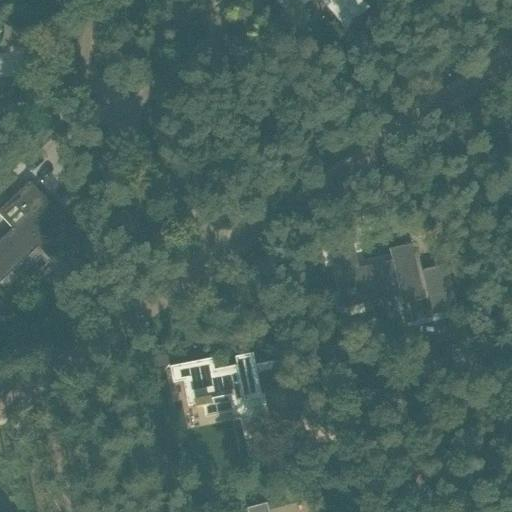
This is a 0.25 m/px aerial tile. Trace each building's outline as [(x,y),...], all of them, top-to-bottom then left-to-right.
[(275,0),(274,1),(290,19),(310,0),(318,0),(346,30),(368,9),(359,0),(275,0)] [(0,164),(0,179),(1,180),(17,166),(9,157),(0,164)] [(0,240),(0,282),(39,246),(64,273),(62,274),(63,275),(91,248),(29,183),(0,210),(0,213),(13,228),(0,240)] [(351,251),(332,256),(341,295),(360,291),(363,300),(380,296),(379,292),(397,287),(401,301),(406,300),(418,297),(405,246),(388,251),(392,270),(374,274),(372,269),(356,273),(351,251)] [(169,368),(172,384),(185,381),(185,385),(183,386),(187,407),(194,406),(195,407),(208,405),(208,403),(228,399),(231,417),(261,411),(259,399),(260,399),(252,355),(234,358),(236,369),(214,374),(211,359),(169,368)]
